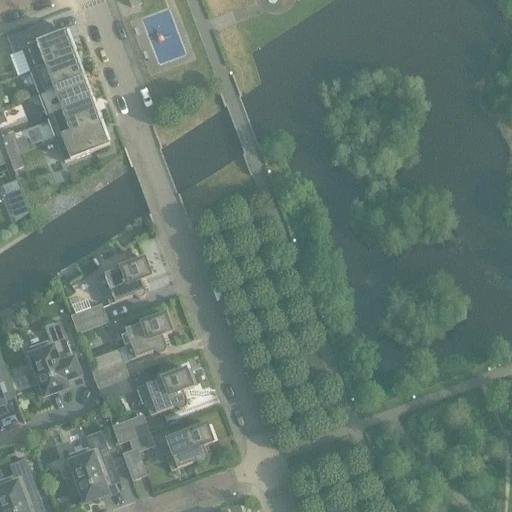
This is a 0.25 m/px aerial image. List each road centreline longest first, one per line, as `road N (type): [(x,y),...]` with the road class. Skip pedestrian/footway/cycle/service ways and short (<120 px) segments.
road 1 (residential): [(265,464),(90,0)]
road 2 (residential): [(265,464),(141,511)]
